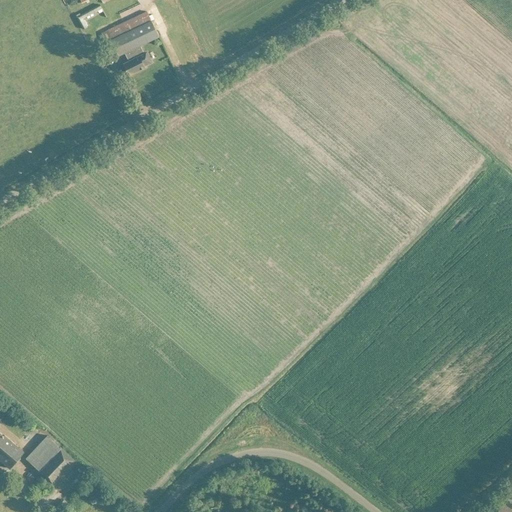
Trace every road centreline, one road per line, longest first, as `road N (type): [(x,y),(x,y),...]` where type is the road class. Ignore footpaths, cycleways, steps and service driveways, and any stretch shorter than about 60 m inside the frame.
road 1 (unclassified): [(0,207),(350,0)]
road 2 (unclassified): [(382,511),(333,472),(271,453),(229,461),(168,511)]
